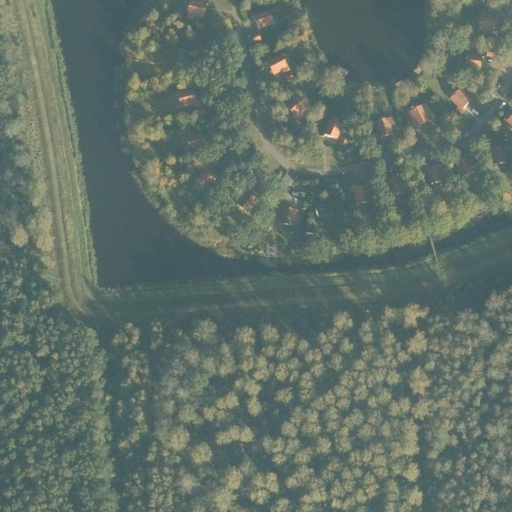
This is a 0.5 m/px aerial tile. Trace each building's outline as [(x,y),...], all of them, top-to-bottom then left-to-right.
[(190,2),(187,18),(192,19),(193,16),(203,17),(205,5),(207,5),(208,2),(199,0),(198,3),(190,2)] [(250,15),(252,19),(254,18),(258,29),(273,24),(268,12),(257,16),(256,13),(250,15)] [(479,30),(490,30),(490,33),(496,33),(496,30),(494,30),(494,17),(484,17),(484,14),(479,14),(479,30)] [(261,40),(258,34),(251,36),(254,43),(261,40)] [(184,49),(187,65),(192,64),(191,60),(201,59),(199,46),(201,46),(201,42),(194,43),(195,46),(184,49)] [(494,50),(487,49),(486,57),(494,57),(494,50)] [(470,69),(480,70),(481,57),(483,58),(484,54),(477,53),(477,57),(465,56),(464,72),(469,72),(470,69)] [(267,64),(273,75),(282,70),(284,73),(288,71),(281,56),(270,62),(269,59),(263,62),(265,65),(267,64)] [(193,67),(186,68),(188,77),(195,75),(193,67)] [(294,79),(290,73),(284,76),(287,83),(294,79)] [(456,110),(460,114),(463,112),(461,110),(470,101),(463,94),(466,92),(462,88),(450,99),(458,108),(456,110)] [(176,91),(181,107),(192,104),(193,107),(199,106),(198,102),(196,103),(192,91),(183,93),(182,90),(176,91)] [(295,121),(300,116),(298,114),(306,106),(295,94),(291,98),(294,100),(286,107),(294,116),(293,118),(295,121)] [(417,126),(428,120),(424,112),(427,110),(424,105),(409,113),(414,121),(411,122),(415,130),(419,129),(417,126)] [(202,116),(200,109),(193,110),(195,118),(202,116)] [(511,129),(511,116),(506,123),(504,121),(501,123),(506,128),(508,126),(511,129)] [(375,123),(378,134),(375,135),(376,141),(380,140),(379,138),(392,134),(389,125),(392,124),(391,118),(375,123)] [(214,119),(205,123),(207,129),(217,125),(214,119)] [(330,121),(325,131),(322,130),(320,136),(323,137),(324,135),(335,140),(339,131),(343,132),(345,127),(330,121)] [(412,133),(408,127),(402,130),(406,136),(412,133)] [(184,136),(191,151),(199,148),(200,151),(209,147),(207,144),(205,144),(200,133),(191,137),(189,134),(184,136)] [(348,141),(342,138),(339,145),(346,147),(348,141)] [(494,165),(507,163),(505,148),(493,149),(492,147),(489,148),(490,154),(493,153),(494,165)] [(459,179),(474,172),(469,162),(472,160),(469,155),(466,156),(467,158),(455,164),(459,173),(456,174),(459,179)] [(209,168),(207,165),(202,169),(204,172),(196,180),(207,192),(211,188),(209,185),(216,179),(208,169),(209,168)] [(428,173),(430,184),(443,182),(440,167),(428,169),(427,167),(424,167),(425,173),(428,173)] [(230,180),(225,175),(219,180),(224,185),(230,180)] [(387,197),(403,193),(401,182),(404,181),(402,175),(399,176),(399,178),(387,181),(389,191),(386,191),(387,197)] [(429,191),(428,185),(420,186),(422,193),(429,191)] [(356,205),(373,202),(372,196),(368,197),(367,187),(354,189),(354,187),(350,187),(351,194),(355,193),(356,205)] [(414,197),(413,190),(405,192),(407,199),(414,197)] [(261,201),(258,199),(256,201),(246,193),(237,205),(247,213),(254,204),(257,206),(261,201)] [(285,194),(277,193),(276,200),(284,201),(285,194)] [(283,206),(279,206),(277,216),(281,217),(279,224),(296,227),(297,221),(293,221),(295,211),(283,209),(283,206)]
